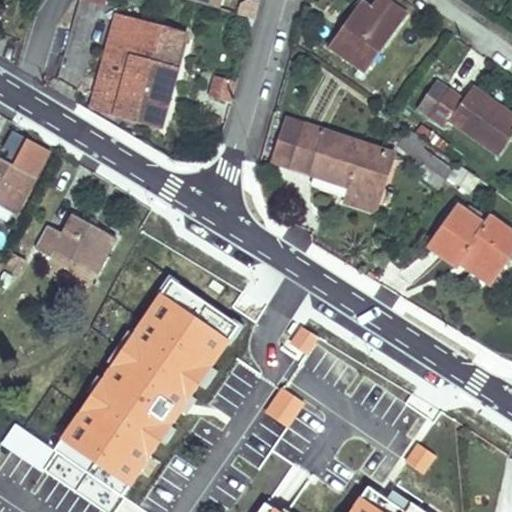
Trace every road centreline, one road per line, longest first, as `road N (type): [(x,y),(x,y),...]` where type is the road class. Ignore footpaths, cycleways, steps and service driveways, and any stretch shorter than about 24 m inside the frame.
road 1 (residential): [(511,401),(213,219)]
road 2 (residential): [(213,219),(0,88)]
road 3 (residential): [(213,219),(278,0)]
